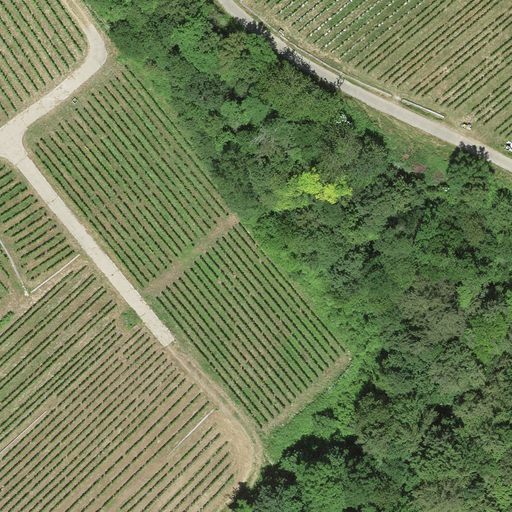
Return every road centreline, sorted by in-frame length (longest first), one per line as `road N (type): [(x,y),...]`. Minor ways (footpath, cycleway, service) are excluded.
road 1 (track): [(235,0),(350,83),(511,164)]
road 2 (track): [(1,129),(171,337)]
road 3 (track): [(0,130),(82,68),(95,49),(71,0)]
road 4 (track): [(250,511),(349,409)]
